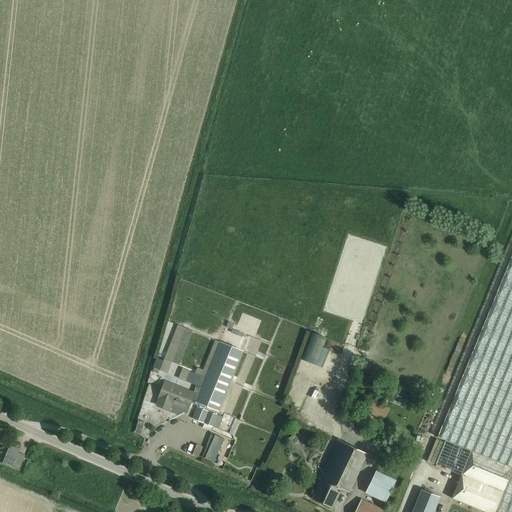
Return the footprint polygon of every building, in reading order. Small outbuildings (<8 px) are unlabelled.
[(471,451),(451,499),(484,511),(511,511),(511,254),(437,438),(471,451)] [(179,365),(192,331),(178,325),(164,362),(160,371),(168,374),(173,363),(179,365)] [(312,333),(302,360),(323,368),(330,350),(323,347),(326,338),(312,333)] [(159,398),(156,405),(169,410),(170,407),(172,404),(188,410),(192,399),(196,401),(196,403),(219,412),(219,411),(231,382),(244,352),(215,340),(203,371),(201,376),(195,374),(190,371),(186,382),(196,386),(193,393),(165,381),(159,398)] [(157,359),(153,369),(160,371),(164,362),(157,359)] [(372,400),(366,412),(376,417),(384,421),(389,409),(381,405),(372,400)] [(212,427),(212,426),(219,429),(223,418),(217,415),(197,407),(192,419),(212,427)] [(145,423),(139,421),(136,433),(142,435),(145,423)] [(215,435),(205,459),(214,463),(224,439),(215,435)] [(367,454),(350,446),(338,440),(319,480),(321,480),(312,499),(332,509),(341,490),(349,493),(367,454)] [(198,458),(203,447),(197,445),(193,455),(198,458)] [(10,446),(3,464),(19,471),(26,456),(19,453),(20,450),(10,446)] [(384,475),(378,489),(390,494),(396,480),(384,475)] [(421,490),(412,511),(434,511),(440,498),(421,490)] [(383,511),(361,501),(356,511),(383,511)]
